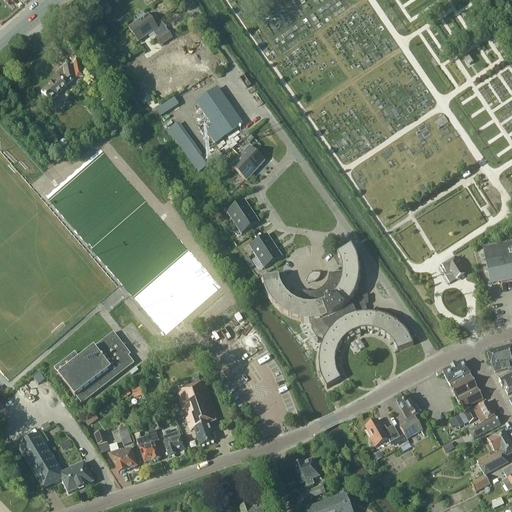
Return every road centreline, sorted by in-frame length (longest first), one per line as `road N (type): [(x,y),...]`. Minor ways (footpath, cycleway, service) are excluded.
road 1 (tertiary): [(263,449),(79,511)]
road 2 (unclassified): [(293,151),(185,0)]
road 3 (residential): [(348,231),(328,236),(276,226),(255,190),(293,151)]
road 4 (unclassified): [(439,362),(348,231)]
road 5 (tertiary): [(312,430),(439,362)]
